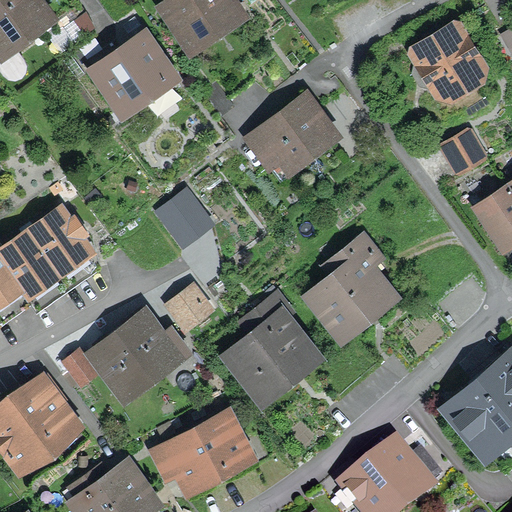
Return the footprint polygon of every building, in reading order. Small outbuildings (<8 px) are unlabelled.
[(24,66),(21,59),(9,42),(49,13),(39,0),(0,0),(0,65),(6,73),(13,77),(21,73),(24,66)] [(191,41),(191,42),(236,13),(227,0),(178,0),(168,7),(176,19),(169,24),(184,46),(191,41)] [(85,10),(70,23),(81,35),(96,23),(85,10)] [(478,79),(474,71),(483,66),(458,25),(442,35),(436,33),(430,37),(429,42),(413,52),(438,93),(447,88),(452,95),(459,97),(476,86),(478,79)] [(99,70),(124,105),(168,75),(143,40),(99,70)] [(202,91),(220,114),(233,104),(215,81),(202,91)] [(282,155),(289,163),(328,133),(304,101),(252,140),(270,164),(282,155)] [(442,145),(457,171),(483,156),(468,130),(442,145)] [(511,235),(511,189),(510,186),(479,207),(502,242),(511,235)] [(208,221),(185,191),(159,211),(182,241),(208,221)] [(27,228),(67,285),(85,273),(73,256),(86,247),(78,235),(82,232),(73,220),(69,223),(60,210),(36,227),(34,224),(27,228)] [(31,298),(36,307),(67,285),(27,228),(21,233),(23,236),(0,252),(0,254),(19,282),(25,290),(31,298)] [(342,329),(386,293),(367,269),(381,258),(364,238),(333,262),(342,273),(314,294),(342,329)] [(0,319),(31,298),(25,290),(19,282),(0,254),(0,319)] [(170,304),(186,324),(207,307),(192,287),(170,304)] [(262,392),(310,354),(280,316),(288,310),(276,295),(251,315),(262,330),(232,354),(262,392)] [(130,325),(128,323),(117,331),(149,373),(175,353),(145,313),(130,325)] [(93,353),(123,392),(149,373),(117,331),(107,339),(108,341),(93,353)] [(381,364),(362,342),(341,360),(359,382),(381,364)] [(64,360),(80,381),(98,368),(88,355),(84,358),(78,350),(64,360)] [(511,352),(448,407),(502,470),(511,461),(511,352)] [(0,435),(21,462),(72,423),(57,403),(64,397),(35,359),(0,377),(0,435)] [(319,379),(337,401),(359,382),(341,360),(319,379)] [(188,482),(245,452),(225,415),(169,444),(188,482)] [(243,438),(257,465),(270,458),(256,431),(243,438)] [(421,481),(425,486),(439,475),(409,435),(347,484),(368,511),(396,511),(398,510),(393,503),(421,481)] [(93,473),(70,489),(87,511),(131,511),(148,500),(125,468),(102,485),(93,473)]
